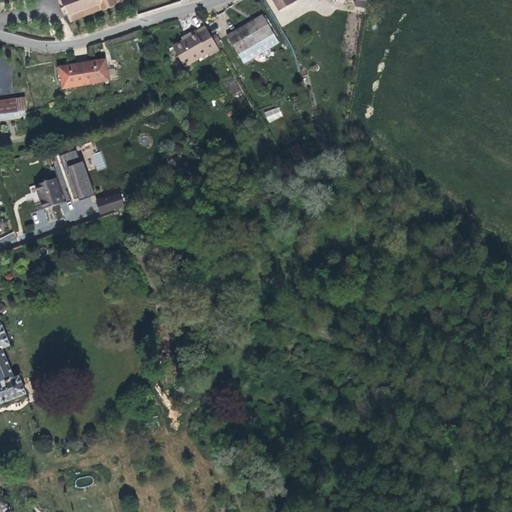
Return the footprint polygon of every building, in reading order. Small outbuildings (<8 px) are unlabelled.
[(61,0),(62,0),(58,2),(63,17),(67,15),(70,22),(101,11),(102,12),(115,8),(115,5),(124,1),(123,0),(61,0)] [(272,0),(279,10),(295,1),(294,0),(272,0)] [(355,0),(355,7),(365,8),(365,0),(355,0)] [(377,0),(365,0),(365,8),(375,9),(377,0)] [(243,27),(226,37),(242,64),(277,43),(262,16),(243,27)] [(219,51),(204,27),(195,32),(194,31),(186,36),(188,38),(182,41),(171,47),(183,68),(207,54),(209,58),(219,51)] [(69,65),(58,67),(62,88),(108,80),(104,59),(97,60),(69,65)] [(306,115),(312,112),(306,92),(299,95),(306,115)] [(0,113),(25,111),(23,98),(0,101),(0,113)] [(268,122),(283,117),(279,106),(264,111),(268,122)] [(303,156),(296,144),(288,149),(295,161),(303,156)] [(93,195),(79,149),(60,155),(73,201),(93,195)] [(90,155),(97,171),(107,167),(101,151),(90,155)] [(63,203),(54,179),(35,185),(43,209),(63,203)] [(96,197),(98,202),(119,195),(118,190),(96,197)] [(100,215),(124,206),(119,195),(98,202),(96,203),(100,215)] [(126,268),(119,250),(101,256),(103,261),(108,267),(115,270),(121,270),(126,268)] [(0,322),(0,404),(25,394),(19,377),(14,379),(2,349),(9,346),(0,322)]
